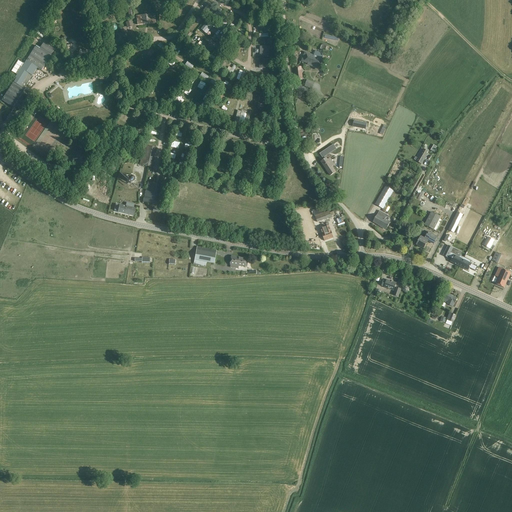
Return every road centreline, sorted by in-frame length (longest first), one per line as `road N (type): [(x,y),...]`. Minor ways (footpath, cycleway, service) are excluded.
road 1 (tertiary): [(387,257),(311,256),(106,217),(50,194),(0,158)]
road 2 (unclassified): [(387,257),(373,230),(324,183),(302,143),(285,1)]
road 3 (unknown): [(114,79),(139,66),(152,35),(232,94),(247,89),(248,72)]
road 4 (track): [(511,344),(445,507)]
road 5 (tertiary): [(511,309),(387,257)]
